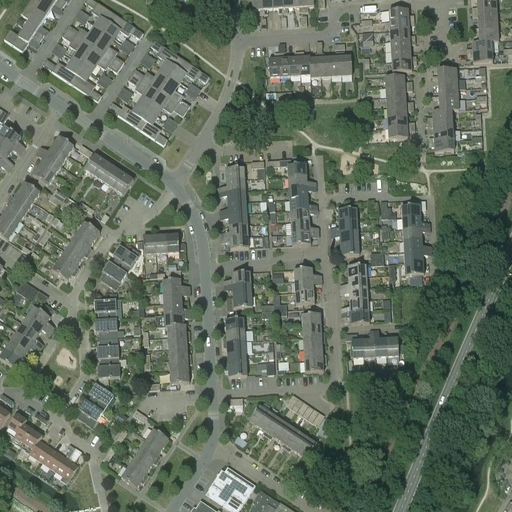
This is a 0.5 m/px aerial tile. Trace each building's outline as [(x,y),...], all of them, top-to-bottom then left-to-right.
[(60,13),(63,9),(50,0),(44,0),(41,5),(33,0),(31,0),(26,8),(45,21),(53,8),(60,13)] [(50,0),(63,9),(66,4),(59,0),(50,0)] [(95,29),(104,35),(115,18),(88,0),(87,0),(84,6),(93,12),(91,15),(100,21),(95,29)] [(261,0),(251,0),(252,13),(258,13),(259,18),(263,18),(261,0)] [(261,0),(263,18),(267,18),(267,12),(273,12),(272,0),(261,0)] [(272,0),(273,12),(279,11),(279,17),(283,17),(282,0),(272,0)] [(282,0),(283,17),(288,16),(288,11),(293,11),(292,0),(282,0)] [(292,0),(293,11),(299,10),(300,16),(304,15),(302,0),(292,0)] [(302,0),(304,15),(308,15),(308,10),(314,9),(313,0),(302,0)] [(496,4),(477,5),(477,11),(471,11),(472,15),(496,14),(496,4)] [(37,33),(45,21),(26,8),(20,17),(29,23),(24,31),(41,43),(44,38),(37,33)] [(72,20),(82,27),(87,18),(77,12),(72,20)] [(408,19),(408,12),(389,14),(389,25),(414,23),(414,18),(408,19)] [(497,24),(496,14),(472,15),(472,20),(478,20),(478,25),(497,24)] [(130,36),(139,42),(143,36),(115,18),(104,35),(113,42),(119,34),(128,40),(130,36)] [(414,27),(414,23),(389,25),(390,35),(409,34),(409,28),(414,27)] [(497,24),(478,25),(478,31),(473,32),(473,36),(497,34),(497,24)] [(93,52),(104,35),(95,29),(89,37),(80,31),(78,35),(69,29),(65,34),(93,52)] [(38,47),(41,43),(24,31),(19,39),(10,33),(3,43),(22,55),(31,42),(38,47)] [(65,34),(62,40),(71,46),(68,49),(72,52),(68,58),(73,62),(72,63),(81,69),(93,52),(65,34)] [(409,44),(415,43),(415,39),(410,39),(409,34),(390,35),(390,45),(409,44)] [(498,45),(497,34),(473,36),(473,41),(479,40),(479,45),(479,46),(491,45),(498,45)] [(113,42),(104,35),(93,52),(120,70),(124,65),(115,59),(117,56),(108,50),(113,42)] [(118,52),(129,56),(133,46),(122,42),(118,52)] [(415,48),(415,43),(409,44),(390,45),(391,55),(410,54),(410,48),(415,48)] [(166,65),(161,73),(170,79),(181,62),(154,44),(150,49),(159,55),(157,59),(166,65)] [(491,55),(491,45),(479,46),(479,45),(472,46),(472,52),(467,53),(467,57),(491,55)] [(55,46),(50,55),(60,60),(65,51),(55,46)] [(120,70),(93,52),(81,69),(91,76),(96,67),(105,73),(107,70),(116,76),(120,70)] [(392,65),(416,64),(416,59),(411,60),(410,54),(391,55),(392,65)] [(147,71),(154,62),(144,55),(138,64),(147,71)] [(295,60),(289,61),(290,80),(300,79),(299,55),(294,55),(295,60)] [(310,79),(309,62),(309,60),(304,60),(303,55),(299,55),(300,79),(310,79)] [(331,80),(341,80),(340,55),(335,55),(336,61),(329,61),(331,80)] [(340,55),(341,80),(352,79),(351,60),(344,60),(344,55),(340,55)] [(473,61),(473,67),(492,66),(491,55),(467,57),(467,61),(473,61)] [(268,62),(269,81),(280,81),(279,56),(274,56),(275,62),(268,62)] [(280,81),(290,80),(289,61),(283,61),(283,56),(279,56),(280,81)] [(310,81),(320,81),(318,56),(315,56),(315,62),(309,62),(310,79),(310,81)] [(320,81),(331,80),(329,61),(324,61),(324,56),(318,56),(320,81)] [(181,62),(170,79),(179,85),(184,77),(193,83),(196,80),(205,86),(209,80),(181,62)] [(55,69),(46,63),(42,69),(70,87),(81,69),(72,63),(67,71),(58,65),(55,69)] [(417,68),(416,64),(392,65),(392,76),(412,75),(411,68),(417,68)] [(91,76),(81,69),(70,87),(97,105),(101,99),(92,93),(94,90),(85,84),(91,76)] [(159,96),(170,79),(161,73),(155,81),(146,75),(144,78),(135,72),(131,78),(159,96)] [(456,72),(437,73),(437,79),(432,80),(432,84),(457,83),(456,72)] [(95,85),(105,91),(111,82),(101,75),(95,85)] [(138,107),(147,113),(159,96),(131,78),(128,84),(137,89),(134,93),(143,99),(138,107)] [(170,79),(159,96),(186,114),(190,109),(181,103),(183,99),(174,93),(179,85),(170,79)] [(385,80),(386,91),(412,89),(412,84),(405,84),(404,79),(385,80)] [(457,93),(457,83),(432,84),(433,89),(438,88),(438,94),(457,93)] [(386,91),(386,101),(405,100),(405,93),(413,93),(412,89),(386,91)] [(121,90),(116,98),(125,104),(130,96),(121,90)] [(438,100),(433,100),(433,105),(458,103),(457,93),(438,94),(438,100)] [(186,114),(159,96),(147,113),(157,119),(162,111),(171,117),(173,114),(182,120),(186,114)] [(386,101),(387,111),(414,109),(413,104),(406,105),(405,100),(386,101)] [(458,103),(433,105),(434,109),(439,109),(439,113),(439,114),(452,114),(459,114),(459,113),(465,113),(465,103),(458,104),(458,103)] [(112,106),(109,112),(136,131),(147,113),(138,107),(133,115),(124,109),(121,112),(112,106)] [(387,111),(387,121),(407,120),(406,114),(414,114),(414,109),(387,111)] [(3,113),(0,117),(0,126),(1,128),(9,117),(3,113)] [(157,119),(147,113),(136,131),(163,149),(167,143),(158,137),(160,133),(151,127),(157,119)] [(439,113),(434,114),(432,114),(433,120),(427,121),(427,125),(452,124),(452,114),(439,114),(439,113)] [(387,121),(388,131),(414,130),(414,125),(407,125),(407,120),(387,121)] [(453,134),(452,124),(427,125),(428,130),(433,129),(434,135),(453,134)] [(0,126),(0,139),(23,154),(25,150),(18,145),(21,141),(4,129),(1,128),(0,126)] [(415,134),(414,130),(388,131),(388,142),(408,141),(407,134),(415,134)] [(428,141),(429,145),(453,144),(453,134),(434,135),(434,141),(428,141)] [(0,151),(10,158),(13,153),(20,158),(23,154),(0,139),(0,151)] [(58,139),(52,149),(68,159),(74,149),(58,139)] [(454,154),(453,144),(429,145),(429,150),(434,149),(435,156),(454,154)] [(78,154),(89,161),(92,155),(82,148),(78,154)] [(61,169),(68,159),(52,149),(48,154),(41,150),(38,153),(61,169)] [(0,163),(11,171),(14,167),(7,162),(10,158),(0,151),(0,163)] [(55,178),(61,169),(38,153),(36,157),(43,162),(39,168),(55,178)] [(84,172),(94,179),(106,160),(102,158),(101,160),(95,156),(84,172)] [(114,169),(111,167),(109,166),(111,163),(106,160),(94,179),(104,185),(114,169)] [(0,172),(1,170),(9,175),(11,171),(0,163),(0,172)] [(290,163),(267,164),(267,171),(287,169),(287,168),(291,168),(290,163)] [(288,180),(307,179),(306,167),(291,168),(287,168),(287,169),(288,180)] [(49,188),(55,178),(39,168),(33,178),(49,188)] [(104,185),(113,191),(125,173),(121,170),(119,173),(114,169),(104,185)] [(226,184),(245,183),(244,171),(225,172),(226,184)] [(130,175),(125,173),(113,191),(123,198),(133,182),(128,178),(130,175)] [(288,192),(316,190),(316,186),(307,186),(307,179),(288,180),(288,192)] [(218,195),(245,194),(245,183),(226,184),(227,190),(218,191),(218,195)] [(18,195),(33,205),(40,196),(24,185),(18,195)] [(316,190),(288,192),(289,203),(308,202),(308,195),(316,195),(316,190)] [(56,192),(52,198),(63,205),(66,199),(56,192)] [(227,206),(246,205),(245,194),(218,195),(218,200),(227,200),(227,206)] [(27,215),(33,205),(18,195),(14,201),(11,199),(9,203),(27,215)] [(63,205),(52,198),(49,203),(59,210),(63,205)] [(77,206),(66,199),(63,205),(74,212),(77,206)] [(290,214),(317,213),(317,208),(308,209),(308,202),(289,203),(290,214)] [(5,214),(21,224),(27,215),(9,203),(6,207),(9,209),(5,214)] [(74,212),(63,205),(59,210),(67,215),(70,217),(74,212)] [(219,218),(247,217),(246,205),(227,206),(228,213),(219,213),(219,218)] [(402,221),(420,220),(420,208),(412,208),(407,209),(401,209),(402,221)] [(339,224),(357,223),(356,212),(338,213),(339,224)] [(290,226),(309,225),(309,218),(317,218),(317,213),(290,214),(290,226)] [(0,224),(15,234),(21,224),(5,214),(2,220),(0,218),(0,224)] [(45,223),(49,225),(54,219),(50,216),(45,223)] [(105,226),(109,220),(105,217),(101,223),(105,226)] [(247,217),(219,218),(220,223),(228,223),(229,229),(247,228),(247,217)] [(402,232),(430,231),(429,226),(421,227),(420,220),(402,221),(402,232)] [(56,221),(52,227),(55,229),(60,223),(56,221)] [(339,231),(333,232),(330,232),(331,236),(358,235),(357,223),(339,224),(339,231)] [(15,234),(0,224),(0,238),(8,244),(15,234)] [(78,235),(93,245),(100,235),(84,225),(78,235)] [(291,237),(318,236),(318,231),(310,231),(309,225),(290,226),(291,237)] [(247,228),(229,229),(229,236),(220,236),(221,241),(248,239),(247,228)] [(41,238),(45,232),(41,229),(37,235),(41,238)] [(403,244),(422,243),(421,236),(430,235),(430,231),(402,232),(403,244)] [(43,240),(47,242),(51,236),(47,233),(43,240)] [(78,235),(71,244),(89,256),(92,252),(90,250),(93,245),(78,235)] [(143,239),(143,245),(144,258),(155,257),(155,246),(154,235),(149,235),(149,239),(143,239)] [(155,257),(167,256),(166,238),(159,238),(159,235),(154,235),(155,246),(155,257)] [(358,235),(331,236),(331,241),(339,241),(340,247),(358,246),(358,235)] [(310,241),(316,241),(319,240),(318,236),(291,237),(292,249),(311,248),(310,241)] [(178,237),(166,238),(167,256),(179,256),(178,237)] [(248,239),(221,241),(221,246),(230,245),(230,253),(249,252),(248,239)] [(404,255),(431,254),(431,249),(422,249),(422,243),(403,244),(404,255)] [(65,254),(80,264),(84,259),(87,260),(89,256),(71,244),(65,254)] [(358,246),(340,247),(340,259),(359,258),(358,246)] [(117,258),(111,266),(125,275),(129,269),(131,270),(137,260),(141,256),(129,249),(127,253),(120,248),(114,256),(117,258)] [(65,254),(59,263),(77,275),(80,271),(77,269),(80,264),(65,254)] [(423,259),(429,258),(431,258),(431,254),(404,255),(404,267),(423,265),(423,259)] [(33,255),(30,259),(37,263),(39,259),(33,255)] [(52,273),(61,279),(67,283),(71,277),(74,279),(77,275),(59,263),(52,273)] [(125,275),(111,266),(109,265),(104,272),(106,273),(100,282),(114,291),(118,285),(120,286),(127,277),(125,275)] [(423,265),(404,267),(405,278),(409,278),(417,278),(424,277),(423,265)] [(348,281),(366,280),(366,269),(347,270),(348,281)] [(294,285),(322,283),(321,279),(313,279),(312,272),(294,273),(294,285)] [(232,283),(225,284),(223,284),(224,289),(251,287),(250,275),(232,276),(232,283)] [(272,277),(272,286),(280,285),(280,277),(272,277)] [(417,278),(409,278),(410,289),(418,288),(417,278)] [(367,292),(366,280),(348,281),(348,288),(340,289),(340,293),(367,292)] [(162,284),(163,295),(190,294),(190,289),(181,290),(181,283),(162,284)] [(322,288),(322,283),(294,285),(295,296),(314,295),(314,288),(322,288)] [(16,294),(21,298),(29,287),(23,284),(16,294)] [(27,302),(34,291),(29,287),(21,298),(27,302)] [(251,287),(224,289),(224,293),(232,293),(233,299),(251,298),(251,287)] [(34,291),(27,302),(32,305),(35,300),(39,294),(34,291)] [(368,303),(367,292),(340,293),(340,298),(349,298),(349,305),(368,303)] [(39,294),(35,300),(44,306),(48,300),(39,294)] [(190,294),(163,295),(163,307),(182,306),(181,299),(190,298),(190,294)] [(314,295),(295,296),(295,308),(314,307),(314,295)] [(251,298),(233,299),(233,311),(252,310),(251,298)] [(97,323),(114,322),(114,314),(116,314),(116,302),(94,304),(94,313),(96,313),(97,323)] [(341,316),(368,315),(368,303),(349,305),(350,311),(341,311),(341,316)] [(182,306),(163,307),(164,319),(191,317),(191,312),(182,312),(182,306)] [(55,331),(52,329),(47,326),(51,321),(55,313),(46,307),(41,314),(34,309),(28,318),(52,334),(55,331)] [(369,326),(368,315),(341,316),(341,321),(350,321),(350,327),(369,326)] [(164,319),(155,319),(156,331),(167,330),(167,329),(183,328),(183,322),(191,321),(192,321),(191,317),(164,319)] [(320,317),(302,318),(302,330),(321,329),(320,317)] [(49,338),(52,334),(28,318),(22,327),(39,338),(42,334),(49,338)] [(226,334),(244,333),(244,321),(225,322),(226,334)] [(114,322),(97,323),(95,323),(95,332),(98,332),(98,342),(115,342),(115,334),(117,333),(117,322),(114,322)] [(16,335),(41,352),(43,348),(36,343),(39,338),(22,327),(16,335)] [(167,330),(168,341),(189,339),(189,334),(186,334),(186,328),(183,328),(167,329),(167,330)] [(303,341),(325,340),(324,335),(321,335),(321,329),(302,330),(303,341)] [(245,345),(244,333),(226,334),(226,341),(223,341),(223,346),(245,345)] [(375,360),(387,360),(386,341),(379,342),(378,333),(374,334),(375,360)] [(364,361),(375,360),(374,334),(369,334),(369,342),(363,343),(364,361)] [(11,344),(28,355),(31,351),(38,356),(41,352),(16,335),(11,344)] [(168,341),(168,352),(187,351),(187,344),(190,344),(189,339),(168,341)] [(303,353),(322,352),(322,345),(325,345),(325,340),(303,341),(303,353)] [(386,341),(387,360),(399,359),(398,341),(386,341)] [(115,342),(98,342),(99,353),(96,353),(97,362),(99,362),(116,361),(119,361),(118,349),(116,349),(115,342)] [(352,362),(364,361),(363,343),(351,343),(352,362)] [(5,352),(29,369),(32,364),(25,360),(28,355),(11,344),(5,352)] [(246,356),(245,345),(223,346),(223,351),(227,351),(227,358),(246,356)] [(168,352),(169,363),(191,362),(190,357),(187,357),(187,351),(168,352)] [(20,368),(25,371),(27,373),(29,369),(5,352),(0,359),(0,361),(17,373),(20,368)] [(304,364),(326,363),(325,358),(323,358),(322,352),(303,353),(304,364)] [(224,364),(225,369),(246,367),(246,356),(227,358),(227,364),(224,364)] [(117,368),(116,361),(99,362),(100,372),(97,372),(98,382),(120,380),(119,368),(117,368)] [(169,363),(170,375),(189,374),(188,367),(191,367),(191,362),(169,363)] [(305,376),(323,375),(323,368),(326,368),(326,363),(304,364),(305,376)] [(266,366),(267,378),(274,378),(274,365),(266,366)] [(247,379),(246,367),(225,369),(225,374),(228,374),(228,380),(247,379)] [(189,374),(170,375),(171,387),(189,386),(189,374)] [(93,395),(87,404),(101,413),(105,407),(107,408),(113,398),(95,386),(91,394),(93,395)] [(298,401),(293,398),(286,409),(291,412),(298,401)] [(298,401),(291,412),(296,416),(303,405),(298,401)] [(82,411),(76,421),(90,430),(90,429),(96,433),(100,426),(96,424),(103,414),(101,413),(87,404),(85,402),(80,410),(82,411)] [(303,405),(296,416),(301,419),(308,408),(303,405)] [(308,408),(301,419),(307,423),(313,412),(308,408)] [(259,431),(269,416),(259,409),(249,424),(259,431)] [(0,431),(10,417),(1,411),(0,411),(0,431)] [(313,412),(307,423),(312,426),(319,415),(313,412)] [(147,420),(136,413),(133,419),(143,426),(147,420)] [(128,420),(119,414),(115,421),(123,427),(128,420)] [(317,430),(324,419),(319,415),(312,426),(317,430)] [(278,422),(269,416),(259,431),(264,434),(262,437),(266,440),(278,422)] [(5,435),(14,441),(24,427),(27,424),(17,417),(5,435)] [(126,428),(131,432),(135,426),(130,422),(126,428)] [(288,428),(278,422),(266,440),(271,443),(272,440),(278,443),(288,428)] [(14,441),(11,445),(21,451),(33,433),(24,427),(14,441)] [(297,434),(288,428),(278,443),(283,447),(281,450),(285,452),(297,434)] [(119,433),(112,429),(106,439),(113,443),(119,433)] [(153,432),(146,442),(162,452),(169,443),(153,432)] [(21,451),(30,457),(39,443),(42,439),(33,433),(21,451)] [(307,441),(297,434),(285,452),(290,455),(291,453),(297,456),(307,441)] [(247,445),(237,439),(234,445),(243,451),(247,445)] [(317,447),(307,441),(297,456),(307,463),(317,447)] [(146,442),(140,451),(158,464),(161,460),(158,458),(162,452),(146,442)] [(39,443),(30,457),(43,466),(52,452),(39,443)] [(72,449),(70,453),(67,458),(70,460),(75,451),(72,449)] [(140,451),(134,461),(149,471),(152,467),(155,468),(158,464),(140,451)] [(43,466),(56,474),(65,460),(52,452),(43,466)] [(78,469),(65,460),(56,474),(63,479),(60,483),(66,487),(78,469)] [(134,461),(127,470),(146,483),(149,479),(146,477),(149,471),(134,461)] [(121,480),(137,491),(140,485),(143,487),(146,483),(127,470),(121,480)] [(223,508),(222,509),(223,509),(223,508),(228,511),(239,511),(255,489),(227,470),(224,474),(221,472),(208,492),(209,493),(206,497),(223,508)] [(275,511),(278,509),(279,506),(260,493),(253,504),(252,506),(254,507),(250,511),(275,511)]
